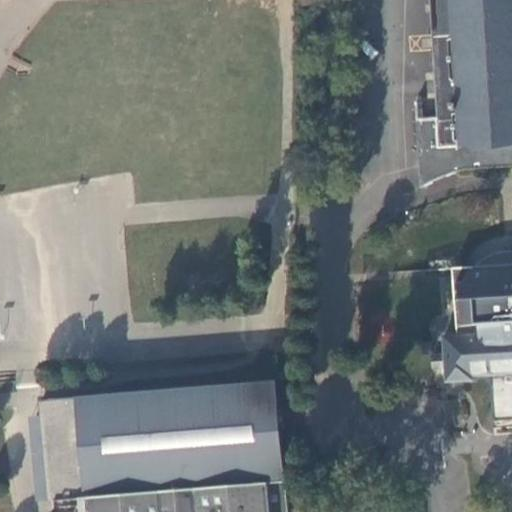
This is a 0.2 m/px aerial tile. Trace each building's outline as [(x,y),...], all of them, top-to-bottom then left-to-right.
[(280,47),(278,0),(131,0),(56,2),(56,51),(74,50),(133,48),(195,48),(248,48),(280,47)] [(426,33),(427,0),(409,0),(408,32),(426,33)] [(511,0),(434,0),(441,109),(443,145),(456,144),(458,169),(511,165),(511,0)] [(30,81),(32,139),(280,134),(280,77),(248,78),(196,79),(133,79),(74,80),(55,81),(38,81),(30,81)] [(443,171),(458,169),(456,144),(443,145),(441,109),(419,110),(423,179),(443,171)] [(476,266),(450,268),(456,334),(440,336),(444,383),(476,383),(476,378),(492,377),(494,417),(511,415),(511,250),(501,252),(486,258),(476,266)] [(282,483),(275,379),(42,402),(42,410),(43,427),(31,428),(34,464),(37,504),(86,500),(282,483)] [(285,511),(282,483),(86,500),(86,511),(285,511)]
